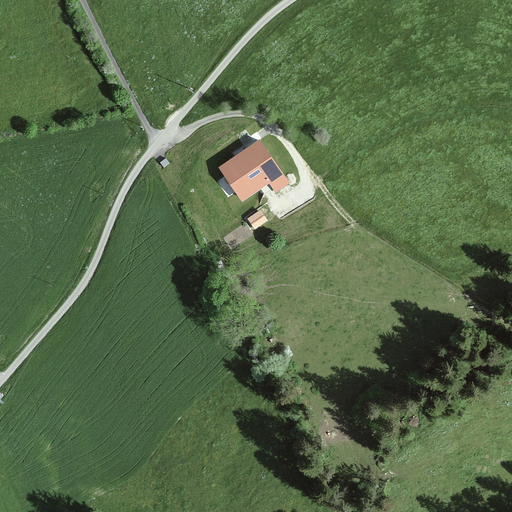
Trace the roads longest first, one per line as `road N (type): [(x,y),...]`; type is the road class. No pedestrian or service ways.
road 1 (unclassified): [(0,382),(83,283),(138,167),(242,41),(289,0)]
road 2 (track): [(511,110),(423,117),(300,186),(511,325)]
